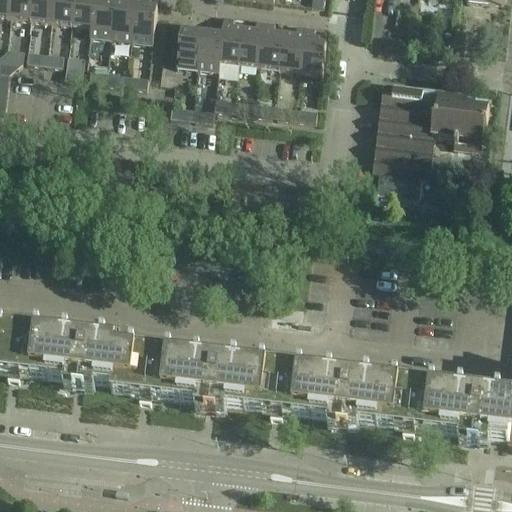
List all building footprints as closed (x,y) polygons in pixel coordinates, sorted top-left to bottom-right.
[(0,0),(0,21),(11,23),(13,0),(0,0)] [(31,26),(34,0),(13,0),(11,23),(31,26)] [(51,28),(54,0),(34,0),(31,26),(51,28)] [(72,31),(75,0),(54,0),(51,28),(72,31)] [(95,2),(97,3),(97,0),(75,0),(72,31),(91,33),(95,2)] [(323,13),(324,0),(311,0),(310,11),(323,13)] [(503,9),(503,0),(467,0),(467,5),(503,9)] [(101,3),(97,3),(95,2),(91,33),(90,43),(121,47),(126,10),(100,6),(101,3)] [(126,10),(121,47),(152,50),(157,13),(141,11),(141,8),(131,7),(131,10),(126,10)] [(239,70),(244,32),(233,31),(233,25),(223,24),(221,40),(222,40),(219,68),(220,68),(239,70)] [(260,73),(265,29),(256,28),(255,34),(244,32),(239,70),(260,73)] [(280,75),(285,37),(273,36),(274,30),(265,29),(260,73),(280,75)] [(300,78),(305,34),(296,32),(296,39),(285,37),(280,75),(300,78)] [(198,75),(203,34),(198,34),(197,37),(181,35),(176,73),(198,75)] [(222,40),(221,40),(208,39),(208,35),(203,34),(198,75),(219,78),(220,68),(219,68),(222,40)] [(305,34),(300,78),(321,80),(326,43),(314,41),(314,35),(305,34)] [(452,35),(450,48),(463,49),(464,37),(452,35)] [(384,57),(409,60),(411,44),(386,41),(384,57)] [(4,59),(16,74),(22,69),(23,57),(8,55),(4,59)] [(46,72),(47,60),(28,57),(26,70),(46,72)] [(10,80),(16,74),(4,59),(0,61),(0,82),(9,83),(10,80)] [(47,60),(46,72),(62,74),(64,62),(47,60)] [(81,88),(84,65),(67,62),(64,86),(81,88)] [(95,68),(94,77),(107,78),(108,70),(95,68)] [(115,92),(117,80),(107,78),(94,77),(91,76),(89,89),(115,92)] [(117,80),(115,92),(147,96),(148,84),(117,80)] [(0,102),(7,104),(9,83),(0,82),(0,102)] [(487,124),(489,109),(465,106),(465,102),(385,92),(374,180),(379,181),(376,200),(390,201),(389,203),(420,207),(422,185),(429,186),(435,142),(455,144),(453,156),(479,159),(483,124),(487,124)] [(233,119),(235,106),(215,104),(214,117),(233,119)] [(254,122),(255,109),(235,106),(233,119),(254,122)] [(274,124),(276,111),(255,109),(254,122),(274,124)] [(294,126),(296,114),(276,111),(274,124),(294,126)] [(191,127),(193,114),(171,112),(170,125),(191,127)] [(193,114),(191,127),(212,129),(213,117),(193,114)] [(296,114),(294,126),(315,129),(316,117),(296,114)] [(132,188),(135,168),(60,158),(57,178),(132,188)] [(304,216),(307,195),(231,185),(229,207),(304,216)] [(373,209),(372,220),(385,222),(387,211),(373,209)] [(511,380),(510,399),(119,352),(120,345),(0,330),(0,378),(111,392),(111,398),(508,447),(508,451),(511,451),(511,380)]
